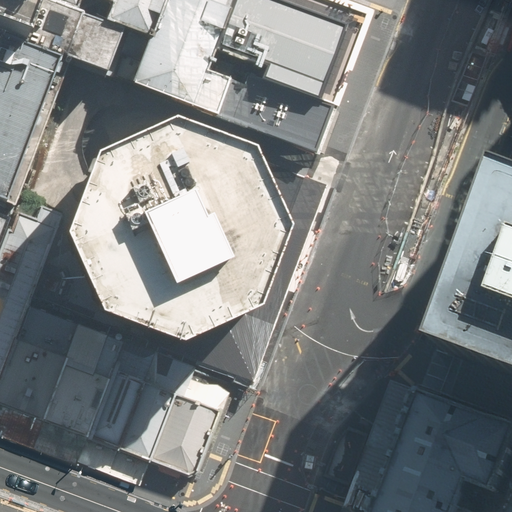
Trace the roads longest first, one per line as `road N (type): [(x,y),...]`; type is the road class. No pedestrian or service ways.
road 1 (residential): [(511,88),(412,334),(379,359),(326,349)]
road 2 (tertiary): [(326,349),(453,13)]
road 3 (tertiary): [(326,349),(263,511)]
road 4 (tertiary): [(0,467),(120,511)]
